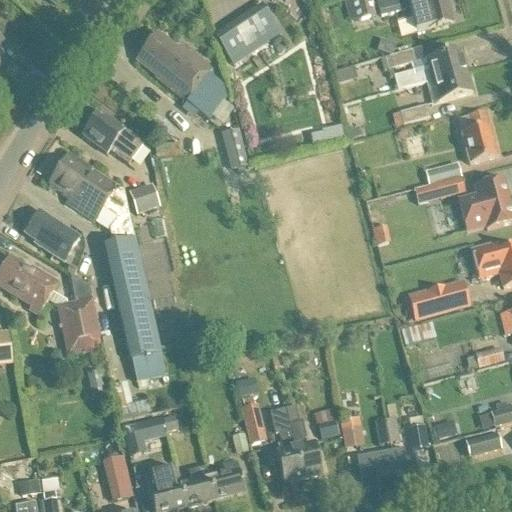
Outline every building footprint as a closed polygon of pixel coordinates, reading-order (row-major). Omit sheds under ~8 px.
[(357,22),(372,18),(367,0),(357,0),(351,2),(357,22)] [(398,0),(374,0),(380,20),(408,13),(414,36),(426,33),(426,34),(452,27),(444,0),(412,0),(400,3),(398,0)] [(212,39),(233,69),(281,38),(261,7),(212,39)] [(157,79),(155,81),(208,124),(226,101),(223,89),(209,78),(213,73),(191,56),(190,57),(179,48),(175,52),(157,38),(137,63),(157,79)] [(388,75),(410,69),(412,76),(393,81),(396,95),(431,86),(466,77),(461,55),(413,67),(410,57),(385,63),(388,75)] [(472,99),(466,77),(431,86),(437,108),(400,118),(403,130),(429,123),(426,111),(472,99)] [(127,167),(141,147),(99,117),(83,139),(105,156),(110,148),(119,155),(117,159),(127,167)] [(468,169),(495,162),(484,117),(468,122),(471,135),(461,138),(468,169)] [(352,133),(348,134),(350,145),(364,141),(360,128),(351,130),(352,133)] [(321,137),(309,139),(312,149),(323,147),(324,149),(343,144),(340,130),(320,135),(321,137)] [(238,133),(220,138),(229,175),(247,170),(238,133)] [(68,206),(94,223),(95,221),(112,233),(116,248),(103,251),(130,366),(132,365),(137,386),(163,380),(158,359),(160,358),(142,276),(122,193),(69,159),(49,187),(71,202),(68,206)] [(426,176),(430,192),(459,184),(455,169),(426,176)] [(463,200),(459,184),(430,192),(414,195),(418,211),(463,200)] [(476,200),(458,205),(466,237),(485,232),(486,234),(511,227),(511,226),(501,187),(475,194),(476,200)] [(159,212),(151,190),(128,198),(136,220),(159,212)] [(62,264),(77,241),(38,215),(25,236),(37,244),(35,247),(62,264)] [(384,229),(371,233),(375,249),(389,245),(384,229)] [(478,284),(499,279),(503,293),(511,290),(511,252),(493,257),(491,250),(471,255),(478,284)] [(38,319),(58,285),(31,269),(29,273),(9,261),(0,277),(0,290),(30,309),(28,313),(38,319)] [(72,306),(54,310),(66,361),(101,352),(87,290),(66,278),(72,306)] [(461,288),(410,301),(417,328),(468,315),(461,288)] [(511,314),(500,318),(506,339),(511,337),(511,314)] [(431,327),(400,335),(404,351),(435,343),(431,327)] [(0,336),(0,369),(12,368),(8,336),(0,336)] [(469,375),(503,367),(499,352),(474,358),(475,361),(466,363),(469,375)] [(86,378),(92,404),(106,401),(101,375),(86,378)] [(247,451),(235,404),(220,408),(231,455),(247,451)] [(284,413),(290,435),(300,433),(298,426),(308,424),(305,408),(284,413)] [(511,411),(489,418),(494,432),(511,426),(511,411)] [(291,441),(290,435),(284,413),(275,415),(281,436),(278,437),(282,454),(274,456),(283,492),(302,487),(291,441)] [(252,414),(242,416),(249,449),(266,445),(260,421),(254,423),(252,414)] [(187,418),(162,424),(165,437),(177,434),(179,442),(192,439),(187,418)] [(358,422),(339,426),(344,454),(363,451),(358,422)] [(389,447),(398,445),(394,423),(385,424),(389,447)] [(389,447),(385,424),(373,426),(377,449),(389,447)] [(160,425),(123,434),(122,434),(127,456),(129,464),(145,460),(142,448),(164,443),(160,425)] [(334,426),(317,430),(320,443),(337,439),(334,426)] [(444,429),(435,431),(438,445),(448,442),(444,429)] [(407,433),(411,457),(428,454),(424,430),(407,433)] [(290,435),(291,441),(302,487),(322,482),(313,446),(304,448),(302,438),(300,433),(290,435)] [(464,447),(468,462),(500,454),(496,438),(464,447)] [(391,455),(400,503),(420,499),(413,468),(406,470),(403,453),(391,455)] [(400,503),(391,455),(356,462),(363,494),(376,491),(379,507),(400,503)] [(70,459),(60,461),(61,469),(72,468),(70,459)] [(121,464),(104,469),(113,508),(131,504),(121,464)] [(224,480),(208,484),(213,507),(242,500),(235,469),(222,472),(224,480)] [(191,488),(179,491),(183,511),(189,511),(213,507),(208,484),(205,471),(188,475),(191,488)] [(175,473),(146,480),(150,497),(149,497),(152,511),(183,511),(179,491),(175,473)] [(37,485),(19,489),(21,502),(40,498),(37,485)] [(57,511),(55,495),(42,498),(44,511),(57,511)]
